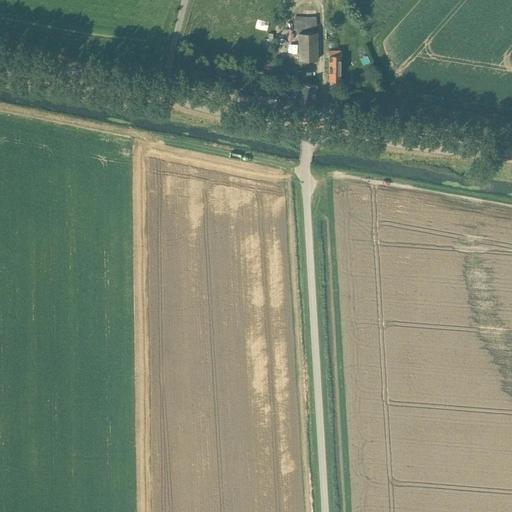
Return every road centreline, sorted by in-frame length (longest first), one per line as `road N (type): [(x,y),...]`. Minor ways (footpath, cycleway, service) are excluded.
road 1 (unclassified): [(324,511),(304,174),(309,136)]
road 2 (tertiary): [(476,145),(164,87)]
road 3 (unclassified): [(309,136),(439,150),(476,145)]
road 4 (tertiary): [(164,87),(0,55)]
road 5 (unclassified): [(164,87),(185,103),(309,136)]
